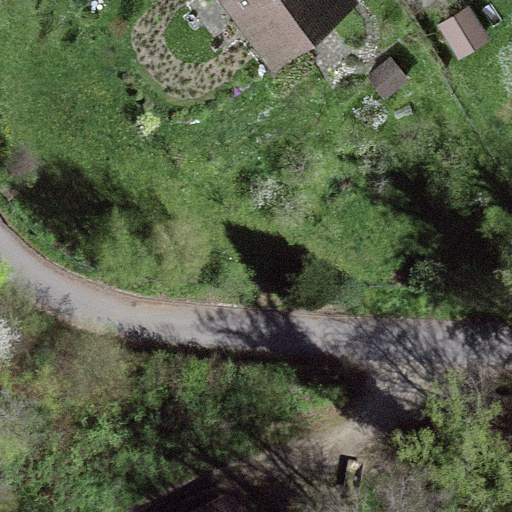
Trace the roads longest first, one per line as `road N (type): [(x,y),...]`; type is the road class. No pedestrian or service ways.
road 1 (residential): [(511,350),(453,352),(42,283),(0,239)]
road 2 (track): [(453,352),(349,430),(182,511)]
